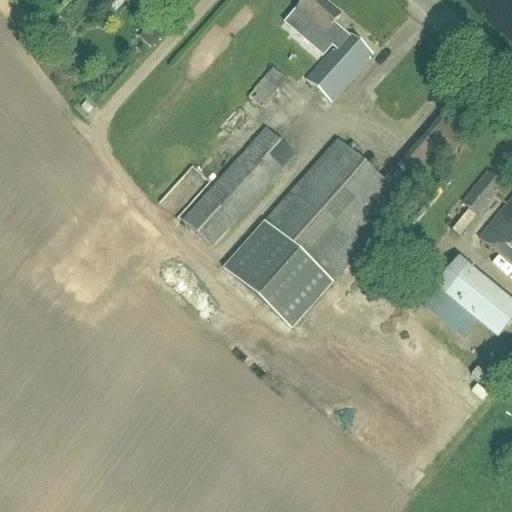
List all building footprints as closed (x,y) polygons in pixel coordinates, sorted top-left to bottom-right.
[(166,0),(182,14),(194,0),(166,0)] [(343,17),(322,0),(308,0),(298,12),(321,32),(307,50),(324,64),(307,84),(330,104),(368,61),(365,58),(369,54),(349,36),(348,37),(335,26),(343,17)] [(217,56),(234,48),(228,36),(211,44),(217,56)] [(225,128),(235,142),(257,127),(248,114),(225,128)] [(290,333),(329,286),(402,204),(406,208),(471,136),(448,115),(384,187),(336,143),(222,271),(290,333)] [(293,158),(263,131),(181,223),(210,250),(293,158)] [(502,188),(486,174),(459,206),(466,212),(450,230),(460,238),(502,188)] [(511,201),(478,244),(511,271),(511,201)] [(463,343),(477,326),(496,342),(511,322),(511,306),(457,261),(433,290),(419,307),(463,343)] [(332,406),(329,384),(304,389),(308,410),(332,406)]
